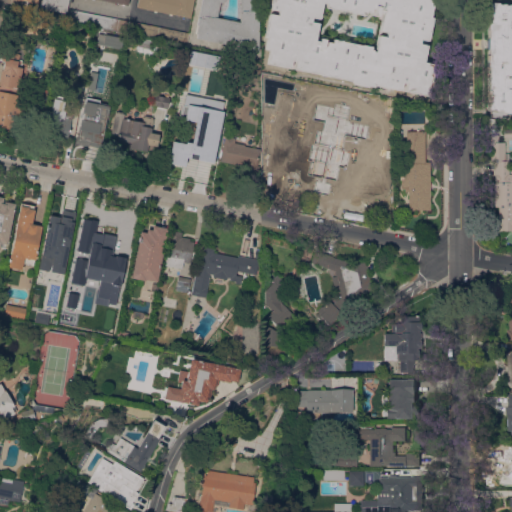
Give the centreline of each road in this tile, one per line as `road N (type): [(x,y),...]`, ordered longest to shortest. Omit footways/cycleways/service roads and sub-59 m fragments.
road 1 (residential): [(511,264),(0,166)]
road 2 (residential): [(154,511),(181,445),(212,418),(460,255)]
road 3 (residential): [(460,255),(459,0)]
road 4 (residential): [(462,452),(460,255)]
